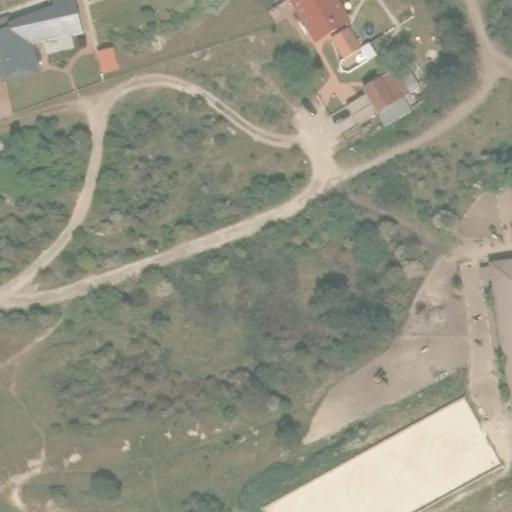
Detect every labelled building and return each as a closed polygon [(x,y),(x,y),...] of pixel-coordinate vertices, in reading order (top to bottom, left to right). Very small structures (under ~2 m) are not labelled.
[(284,0),(267,10),(291,52),(331,29),(314,0),(284,0)] [(85,39),(76,6),(44,15),(25,30),(0,37),(0,71),(5,89),(41,78),(35,55),(85,39)] [(116,46),(100,50),(105,73),(122,69),(116,46)] [(366,94),(382,123),(412,106),(396,77),(366,94)] [(511,258),(490,262),(511,402),(511,258)]
